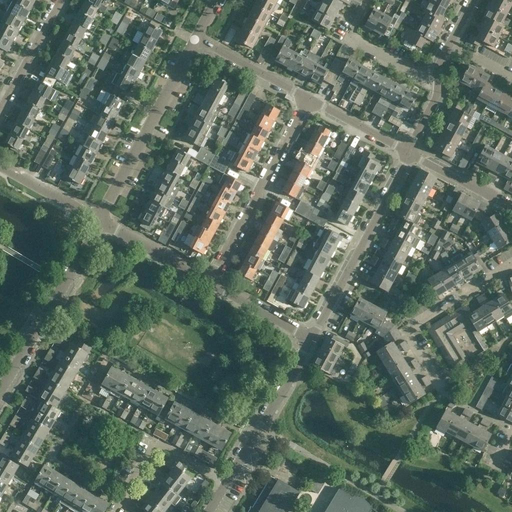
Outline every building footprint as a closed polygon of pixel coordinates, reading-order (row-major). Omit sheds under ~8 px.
[(13,0),(12,1),(16,4),(29,11),(35,1),(33,0),(13,0)] [(85,0),(85,1),(98,8),(102,0),(85,0)] [(158,0),(158,1),(156,6),(160,8),(163,3),(174,9),(179,0),(158,0)] [(257,0),(254,6),(271,15),(277,4),(269,0),(257,0)] [(338,11),(343,2),(339,0),(321,0),(321,2),(338,11)] [(428,0),(428,1),(445,10),(450,0),(428,0)] [(492,0),(489,6),(506,15),(511,5),(501,0),(492,0)] [(79,11),(92,19),(98,8),(85,1),(79,11)] [(403,13),(406,9),(409,3),(405,1),(402,7),(399,11),(403,13)] [(423,11),(426,13),(426,12),(440,20),(440,19),(443,21),(445,16),(443,15),(445,10),(428,1),(423,11)] [(316,11),(333,20),(338,11),(321,2),(316,11)] [(29,11),(16,4),(11,14),(24,21),(29,11)] [(248,17),(264,26),(271,15),(254,6),(248,17)] [(506,15),(489,6),(483,17),(486,18),(487,18),(501,25),(501,24),(506,15)] [(150,17),(153,11),(148,8),(145,14),(150,17)] [(373,31),(383,14),(373,9),(364,26),(373,31)] [(5,24),(18,31),(24,21),(11,14),(6,11),(1,22),(5,24)] [(74,22),(86,29),(92,19),(79,11),(74,22)] [(153,11),(150,17),(165,25),(168,19),(153,11)] [(333,20),(316,11),(311,20),(328,29),(333,20)] [(421,22),(438,32),(443,21),(440,19),(440,20),(426,12),(426,13),(421,22)] [(279,20),(285,23),(288,18),(282,14),(279,20)] [(383,14),(373,31),(383,36),(392,19),(383,14)] [(119,20),(113,17),(110,22),(116,25),(119,20)] [(242,28),(259,37),(264,26),(248,17),(242,28)] [(481,28),(498,37),(504,26),(501,24),(501,25),(487,18),(486,18),(481,28)] [(150,24),(149,24),(144,34),(157,41),(162,30),(157,28),(159,25),(152,21),(150,24)] [(1,22),(0,22),(0,34),(12,42),(18,31),(5,24),(1,22)] [(68,32),(81,39),(86,29),(74,22),(68,32)] [(128,25),(122,22),(119,27),(125,30),(128,25)] [(421,22),(416,32),(415,32),(426,38),(426,39),(432,42),(438,32),(421,22)] [(420,49),(426,39),(426,38),(415,32),(416,32),(405,26),(403,31),(407,33),(403,40),(404,40),(403,43),(403,45),(412,50),(414,49),(416,46),(420,49)] [(259,37),(242,28),(236,40),(253,49),(259,37)] [(478,46),(480,44),(481,41),(493,47),(498,37),(481,28),(476,38),(471,35),(468,41),(478,46)] [(62,42),(75,49),(81,39),(68,32),(62,42)] [(108,41),(110,36),(104,33),(102,37),(108,41)] [(0,53),(1,54),(0,54),(3,50),(7,52),(12,42),(0,34),(0,53)] [(138,44),(151,51),(157,41),(144,34),(138,44)] [(281,36),(274,48),(280,51),(275,61),(286,67),(294,52),(288,49),(291,42),(281,36)] [(105,46),(108,41),(102,37),(99,42),(105,46)] [(267,42),(273,45),(276,40),(269,37),(267,42)] [(119,41),(113,38),(110,42),(117,46),(119,41)] [(57,53),(69,60),(75,49),(62,42),(57,53)] [(114,51),(117,46),(110,42),(108,47),(114,51)] [(273,45),(267,42),(261,53),(267,56),(273,45)] [(508,55),(511,47),(511,46),(506,43),(501,52),(508,55)] [(132,54),(145,61),(151,51),(138,44),(132,54)] [(294,52),(286,67),(298,73),(309,51),(304,49),(300,56),(294,52)] [(309,51),(298,73),(309,79),(316,64),(310,61),(314,54),(309,51)] [(69,60),(57,53),(51,63),(64,70),(69,60)] [(90,58),(96,61),(99,56),(93,53),(90,58)] [(127,65),(140,72),(145,61),(132,54),(127,65)] [(99,63),(105,66),(108,61),(102,58),(99,63)] [(340,61),(335,58),(332,64),(330,68),(335,70),(340,61)] [(335,70),(328,83),(334,86),(337,80),(342,83),(346,76),(352,79),(360,65),(348,59),(346,64),(341,73),(335,70)] [(316,64),(309,79),(321,85),(323,80),(328,83),(335,70),(330,68),(332,64),(327,61),(323,68),(316,64)] [(340,61),(335,70),(341,73),(346,64),(340,61)] [(62,83),(68,73),(68,72),(64,70),(51,63),(45,73),(62,83)] [(96,68),(95,71),(100,73),(101,70),(103,71),(105,66),(99,63),(96,68)] [(121,75),(134,82),(140,72),(127,65),(121,75)] [(360,65),(352,79),(359,83),(355,90),(354,89),(349,100),(354,103),(371,71),(360,65)] [(470,88),(479,70),(469,65),(462,77),(457,74),(451,84),(457,87),(460,82),(470,88)] [(470,88),(479,92),(480,93),(486,82),(486,83),(490,76),(479,70),(470,88)] [(371,71),(354,103),(359,106),(365,95),(368,88),(375,92),(382,77),(371,71)] [(111,84),(116,86),(128,93),(134,82),(121,75),(117,73),(111,84)] [(89,78),(88,77),(83,75),(80,79),(86,83),(87,82),(89,78)] [(210,88),(223,94),(229,84),(216,77),(210,88)] [(382,77),(375,92),(381,95),(378,102),(377,102),(371,112),(377,115),(394,83),(382,77)] [(80,79),(78,84),(84,87),(86,83),(80,79)] [(38,81),(33,91),(46,98),(50,101),(57,87),(46,80),(44,84),(38,81)] [(81,92),(87,95),(93,86),(87,82),(86,83),(84,87),(83,89),(81,92)] [(486,105),(496,88),(486,83),(486,82),(480,93),(479,92),(476,99),(486,105)] [(388,105),(395,109),(406,90),(394,83),(377,115),(382,118),(388,108),(387,107),(388,105)] [(205,98),(218,104),(223,94),(210,88),(205,98)] [(240,106),(248,91),(242,88),(234,103),(240,106)] [(486,105),(484,108),(494,114),(497,110),(506,93),(496,88),(486,105)] [(417,96),(406,90),(395,109),(393,111),(399,113),(403,107),(409,110),(417,96)] [(27,102),(40,109),(46,98),(33,91),(27,102)] [(105,105),(118,112),(124,102),(106,92),(102,99),(107,101),(105,105)] [(250,93),(242,107),(248,110),(256,96),(250,93)] [(511,96),(506,93),(497,110),(507,115),(511,105),(511,96)] [(199,108),(212,115),(218,104),(205,98),(199,108)] [(69,111),(73,103),(67,100),(62,108),(69,111)] [(471,109),(463,105),(453,100),(450,105),(455,108),(468,115),(471,109)] [(21,112),(34,119),(40,109),(27,102),(21,112)] [(261,115),(274,122),(280,111),(267,104),(261,115)] [(100,115),(113,122),(118,112),(105,105),(100,115)] [(238,115),(244,118),(248,110),(242,107),(238,115)] [(69,111),(62,108),(60,113),(66,116),(69,111)] [(71,113),(77,116),(80,112),(74,108),(71,113)] [(194,118),(210,127),(213,122),(209,120),(212,115),(199,108),(194,118)] [(449,118),(466,127),(472,117),(468,115),(455,108),(449,118)] [(16,122),(28,129),(34,119),(21,112),(16,122)] [(77,116),(71,113),(69,118),(75,121),(77,116)] [(94,125),(107,133),(113,122),(100,115),(94,125)] [(256,125),(268,132),(274,122),(261,115),(256,125)] [(391,116),(388,121),(398,127),(400,127),(402,122),(391,116)] [(189,128),(205,137),(210,127),(194,118),(189,128)] [(444,128),(461,137),(466,127),(449,118),(444,128)] [(10,133),(23,140),(28,129),(16,122),(10,133)] [(51,128),(57,132),(60,127),(54,124),(51,128)] [(89,136),(102,143),(107,133),(94,125),(89,136)] [(268,132),(256,125),(250,135),(263,142),(268,132)] [(315,130),(309,141),(322,147),(328,137),(327,136),(330,131),(320,126),(318,131),(315,130)] [(57,132),(51,128),(48,133),(55,136),(57,132)] [(205,137),(189,128),(183,138),(200,147),(205,137)] [(439,138),(456,147),(461,137),(444,128),(439,138)] [(60,133),(66,137),(69,132),(63,129),(60,133)] [(23,140),(10,133),(4,143),(12,147),(11,150),(16,153),(17,150),(23,140)] [(472,143),(476,146),(482,136),(478,133),(472,143)] [(263,142),(250,135),(245,145),(258,152),(263,142)] [(83,146),(96,153),(102,143),(89,136),(83,146)] [(456,147),(439,138),(433,149),(450,158),(456,147)] [(322,147),(309,141),(304,151),(316,158),(322,147)] [(334,156),(339,159),(347,145),(341,142),(334,156)] [(467,154),(471,156),(476,146),(472,143),(467,154)] [(40,149),(46,153),(49,148),(43,145),(40,149)] [(239,156),(252,162),(258,152),(245,145),(239,156)] [(480,165),(485,167),(494,150),(485,145),(471,171),(475,174),(480,165)] [(78,157),(91,164),(96,153),(83,146),(78,157)] [(198,153),(212,161),(215,155),(201,147),(198,153)] [(349,147),(344,157),(349,160),(355,150),(349,147)] [(46,153),(40,149),(33,162),(39,165),(46,153)] [(48,154),(54,157),(57,152),(51,149),(48,154)] [(172,160),(185,167),(185,166),(188,168),(192,161),(189,159),(190,156),(178,149),(172,160)] [(380,162),(373,159),(375,156),(364,150),(362,155),(367,158),(361,169),(374,175),(377,170),(379,171),(382,167),(379,165),(380,165),(379,164),(380,162)] [(489,181),(503,155),(494,150),(485,167),(490,170),(485,179),(489,181)] [(298,161),(311,168),(316,158),(304,151),(298,161)] [(212,161),(198,153),(195,158),(209,166),(212,161)] [(54,157),(48,154),(42,166),(47,170),(54,157)] [(215,155),(212,161),(226,169),(229,163),(215,155)] [(503,155),(489,181),(493,183),(498,174),(503,177),(511,160),(503,155)] [(252,162),(239,156),(234,165),(247,172),(252,162)] [(72,167),(85,174),(91,164),(78,157),(72,167)] [(511,159),(511,160),(503,177),(508,180),(503,189),(507,191),(511,181),(511,159)] [(166,170),(179,177),(185,167),(172,160),(166,170)] [(212,161),(209,166),(223,174),(226,169),(212,161)] [(311,168),(298,161),(293,171),(306,178),(311,168)] [(68,165),(66,169),(61,177),(71,183),(73,181),(79,185),(85,174),(72,167),(68,165)] [(356,179),(369,186),(374,175),(361,169),(356,179)] [(437,178),(420,169),(414,178),(432,187),(437,178)] [(179,177),(166,170),(161,180),(174,187),(174,186),(179,177)] [(287,181),(300,188),(306,178),(293,171),(287,181)] [(218,184),(223,187),(235,193),(241,183),(224,174),(218,184)] [(410,187),(427,196),(432,187),(414,178),(410,187)] [(350,189),(363,196),(369,186),(356,179),(350,189)] [(161,180),(155,190),(174,200),(179,189),(174,186),(174,187),(161,180)] [(300,188),(287,181),(282,191),(295,198),(300,188)] [(217,197),(230,204),(235,193),(223,187),(217,197)] [(405,196),(422,205),(427,196),(410,187),(405,196)] [(345,199),(358,206),(363,196),(350,189),(345,199)] [(155,190),(150,200),(166,208),(168,210),(174,200),(155,190)] [(470,198),(461,193),(452,210),(461,215),(470,198)] [(422,205),(405,196),(400,205),(417,214),(422,205)] [(212,207),(224,214),(230,204),(217,197),(212,207)] [(471,221),(473,217),(475,214),(480,203),(470,198),(461,215),(471,221)] [(321,208),(325,201),(320,199),(316,206),(321,208)] [(340,209),(352,216),(358,206),(345,199),(340,209)] [(145,210),(157,217),(158,217),(160,218),(166,208),(150,200),(145,210)] [(297,206),(311,214),(314,208),(300,201),(297,206)] [(271,212),(283,219),(289,209),(276,202),(271,212)] [(480,221),(482,217),(488,208),(480,203),(475,214),(473,217),(480,221)] [(421,216),(417,214),(400,205),(395,215),(404,220),(404,219),(412,224),(413,223),(416,225),(421,216)] [(308,219),(311,214),(297,206),(294,212),(308,219)] [(206,217),(219,224),(219,223),(221,224),(224,220),(222,219),(224,214),(212,207),(206,217)] [(314,208),(311,214),(326,222),(329,216),(314,208)] [(482,217),(480,221),(481,222),(493,215),(488,208),(482,217)] [(352,216),(340,209),(337,215),(332,213),(330,217),(347,226),(352,216)] [(157,217),(145,210),(139,220),(152,227),(157,217)] [(192,215),(186,212),(183,217),(190,221),(192,215)] [(283,219),(271,212),(265,222),(278,229),(283,219)] [(487,232),(503,221),(497,212),(493,215),(481,222),(487,232)] [(311,214),(308,219),(323,227),(326,222),(311,214)] [(219,224),(206,217),(201,227),(213,234),(219,224)] [(421,228),(416,225),(413,223),(412,224),(404,219),(404,220),(401,224),(392,220),(390,224),(416,238),(421,228)] [(163,235),(169,238),(176,224),(171,221),(163,235)] [(503,221),(487,232),(492,240),(508,230),(503,221)] [(260,233),(273,239),(278,229),(265,222),(260,233)] [(420,239),(416,238),(390,224),(388,228),(397,232),(394,237),(412,246),(415,248),(420,239)] [(179,225),(171,239),(177,243),(185,228),(179,225)] [(192,235),(195,237),(208,244),(213,234),(201,227),(197,225),(192,235)] [(323,227),(317,237),(323,240),(336,247),(341,237),(328,230),(323,227)] [(449,233),(450,233),(444,230),(442,234),(448,237),(451,238),(452,235),(449,233)] [(511,240),(511,235),(508,230),(492,240),(498,250),(511,240)] [(273,239),(260,233),(254,243),(267,250),(273,239)] [(208,244),(195,237),(190,247),(203,254),(208,244)] [(317,237),(312,247),(317,250),(330,257),(336,247),(323,240),(317,237)] [(381,242),(407,255),(412,246),(394,237),(392,242),(383,238),(381,242)] [(407,255),(381,242),(378,246),(387,251),(385,255),(402,264),(407,255)] [(249,253),(262,260),(267,250),(254,243),(249,253)] [(312,261),(325,268),(330,257),(317,250),(312,261)] [(481,269),(479,266),(476,260),(473,255),(471,252),(462,258),(472,275),(481,269)] [(243,263),(256,270),(262,260),(249,253),(243,263)] [(451,259),(453,264),(464,280),(472,275),(462,258),(459,254),(451,259)] [(371,260),(397,273),(402,264),(385,255),(382,260),(373,256),(371,260)] [(397,273),(371,260),(369,264),(378,268),(375,273),(392,282),(397,273)] [(307,271),(319,278),(325,268),(312,261),(307,271)] [(256,270),(243,263),(238,273),(251,280),(256,270)] [(453,264),(445,269),(455,285),(464,280),(453,264)] [(445,269),(436,274),(446,291),(455,285),(445,269)] [(319,278),(307,271),(301,281),(314,288),(319,278)] [(392,282),(375,273),(373,278),(363,274),(361,278),(387,292),(392,282)] [(276,277),(270,274),(263,289),(268,292),(276,277)] [(427,280),(429,284),(437,297),(446,291),(436,274),(428,279),(427,280)] [(296,291),(308,298),(314,288),(301,281),(297,278),(294,283),(299,285),(296,291)] [(284,282),(278,279),(271,293),(276,296),(284,282)] [(511,315),(511,308),(497,285),(493,288),(498,296),(493,299),(504,316),(506,319),(511,315)] [(286,299),(290,301),(297,305),(297,307),(301,309),(302,308),(303,308),(308,298),(296,291),(292,289),(286,299)] [(480,296),(495,321),(504,316),(493,299),(489,302),(484,294),(480,296)] [(476,310),(486,326),(495,321),(480,296),(476,299),(481,307),(476,310)] [(349,315),(359,320),(368,303),(359,298),(349,315)] [(377,307),(368,303),(359,320),(368,325),(377,307)] [(486,326),(476,310),(472,313),(466,304),(462,307),(471,322),(471,323),(476,330),(477,332),(486,326)] [(382,319),(383,319),(387,313),(377,307),(368,325),(376,329),(377,329),(382,319)] [(450,314),(459,330),(471,323),(471,322),(462,307),(450,314)] [(459,330),(450,314),(438,322),(448,337),(459,330)] [(383,319),(382,319),(377,329),(376,329),(374,333),(383,337),(394,325),(383,319)] [(436,345),(448,337),(438,322),(427,329),(436,345)] [(393,342),(401,337),(394,325),(383,337),(387,344),(376,351),(381,360),(406,345),(404,341),(395,346),(393,342)] [(348,331),(345,337),(352,341),(355,335),(348,331)] [(326,337),(321,346),(339,355),(343,347),(346,348),(349,343),(343,341),(341,345),(326,337)] [(453,337),(437,346),(444,358),(460,348),(453,337)] [(65,353),(82,364),(91,348),(80,342),(77,347),(71,343),(65,353)] [(409,349),(406,345),(381,360),(386,369),(403,359),(400,355),(409,349)] [(321,346),(317,355),(334,364),(339,355),(321,346)] [(460,348),(444,358),(449,364),(450,364),(454,370),(468,361),(460,348)] [(47,354),(52,358),(55,352),(50,349),(47,354)] [(60,362),(77,372),(82,364),(65,353),(60,362)] [(334,364),(317,355),(311,365),(329,374),(334,364)] [(386,369),(392,378),(417,362),(415,359),(406,364),(403,359),(386,369)] [(54,371),(71,382),(77,372),(60,362),(54,371)] [(420,366),(417,362),(392,378),(397,386),(414,376),(411,372),(420,366)] [(36,372),(41,376),(44,371),(39,367),(36,372)] [(106,398),(109,393),(121,372),(111,367),(100,387),(102,388),(99,394),(106,398)] [(49,380),(66,391),(71,382),(54,371),(49,380)] [(121,372),(109,393),(118,398),(120,394),(130,377),(121,372)] [(417,381),(414,376),(397,386),(403,395),(428,380),(426,376),(417,381)] [(130,400),(139,382),(130,377),(120,394),(130,400)] [(43,390),(60,400),(66,391),(49,380),(43,390)] [(422,389),(431,384),(428,380),(403,395),(409,405),(425,394),(422,389)] [(139,382),(130,400),(139,405),(148,387),(139,382)] [(506,396),(511,398),(511,387),(511,388),(506,385),(502,394),(506,396)] [(148,387),(139,405),(148,410),(158,393),(148,387)] [(60,400),(43,390),(38,398),(43,401),(55,408),(60,400)] [(239,395),(231,391),(228,397),(236,402),(239,395)] [(158,393),(148,410),(158,415),(155,419),(159,421),(164,412),(161,410),(168,398),(158,393)] [(502,405),(511,410),(511,398),(506,396),(502,405)] [(23,402),(28,405),(31,400),(26,397),(23,402)] [(37,411),(54,421),(60,411),(55,408),(43,401),(37,411)] [(436,427),(445,432),(454,415),(450,412),(454,403),(450,401),(445,410),(436,427)] [(164,412),(159,421),(163,423),(165,419),(174,424),(184,407),(174,402),(168,414),(164,412)] [(497,415),(511,422),(511,410),(502,405),(497,415)] [(184,407),(174,424),(184,429),(193,412),(184,407)] [(454,437),(468,411),(464,408),(460,418),(454,415),(445,432),(454,437)] [(32,420),(49,430),(54,421),(37,411),(32,420)] [(463,441),(472,424),(468,422),(473,413),(469,411),(468,411),(454,437),(463,441)] [(193,412),(184,429),(193,434),(202,417),(193,412)] [(12,420),(17,423),(20,418),(15,415),(12,420)] [(202,417),(193,434),(202,440),(212,422),(202,417)] [(472,424),(463,441),(472,446),(486,420),(482,418),(477,427),(472,424)] [(49,430),(32,420),(27,429),(44,439),(49,430)] [(490,423),(486,420),(472,446),(482,451),(491,434),(486,432),(490,423)] [(212,422),(202,440),(211,445),(221,427),(212,422)] [(157,436),(161,429),(156,426),(152,434),(157,436)] [(221,427),(211,445),(221,450),(231,433),(221,427)] [(21,438),(38,448),(44,439),(27,429),(21,438)] [(1,438),(6,442),(10,436),(4,433),(1,438)] [(175,445),(179,437),(176,435),(171,443),(175,445)] [(179,437),(175,445),(179,447),(183,439),(179,437)] [(16,447),(33,457),(38,448),(21,438),(16,447)] [(33,457),(16,447),(10,456),(27,466),(33,457)] [(198,447),(193,455),(197,458),(202,450),(198,447)] [(212,466),(217,458),(207,453),(203,461),(212,466)] [(0,457),(0,467),(13,475),(18,466),(2,455),(0,457)] [(182,471),(183,470),(184,470),(184,469),(184,468),(184,467),(184,466),(183,466),(181,464),(171,456),(165,464),(172,470),(168,474),(184,487),(190,478),(182,471)] [(44,465),(34,482),(43,487),(53,470),(44,465)] [(0,480),(7,484),(13,475),(0,467),(0,480)] [(53,470),(43,487),(52,493),(63,476),(53,470)] [(324,483),(328,476),(320,471),(316,479),(324,483)] [(154,477),(177,495),(184,487),(168,474),(164,479),(157,473),(154,477)] [(63,476),(52,493),(61,498),(72,481),(63,476)] [(247,511),(287,511),(300,492),(298,491),(300,487),(300,486),(301,485),(291,479),(290,481),(285,478),(282,481),(278,479),(277,480),(271,476),(252,507),(250,506),(249,508),(250,508),(247,511)] [(180,498),(177,495),(154,477),(151,481),(159,486),(155,491),(171,504),(174,506),(180,498)] [(68,508),(81,487),(72,481),(61,498),(59,502),(68,508)] [(81,487),(68,508),(75,511),(78,511),(80,509),(79,509),(90,492),(81,487)] [(377,511),(372,509),(371,506),(368,503),(366,501),(363,499),(361,498),(360,498),(357,497),(354,496),(352,496),(339,489),(324,511),(377,511)] [(141,494),(164,511),(171,504),(155,491),(151,496),(144,490),(141,494)] [(84,511),(90,511),(99,498),(90,492),(79,509),(80,509),(84,511)] [(30,496),(27,494),(22,502),(25,504),(30,496)] [(164,511),(141,494),(138,497),(146,503),(142,508),(146,511),(164,511)] [(103,511),(108,503),(99,498),(90,511),(103,511)]
